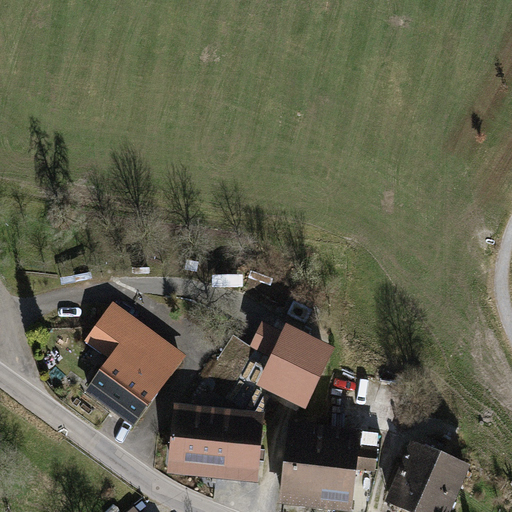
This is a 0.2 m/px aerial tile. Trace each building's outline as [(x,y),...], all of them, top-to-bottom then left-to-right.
[(181,359),(115,310),(89,344),(113,363),(92,390),(134,421),(181,359)] [(318,375),(330,351),(299,336),(287,360),(318,375)] [(260,418),(178,410),(172,470),(255,477),(260,418)] [(314,504),(322,429),(290,426),(282,500),(314,504)] [(357,433),(322,429),(314,504),(347,508),(352,467),(374,469),(376,453),(355,451),(357,433)] [(411,449),(387,508),(396,511),(456,511),(473,474),(411,449)]
